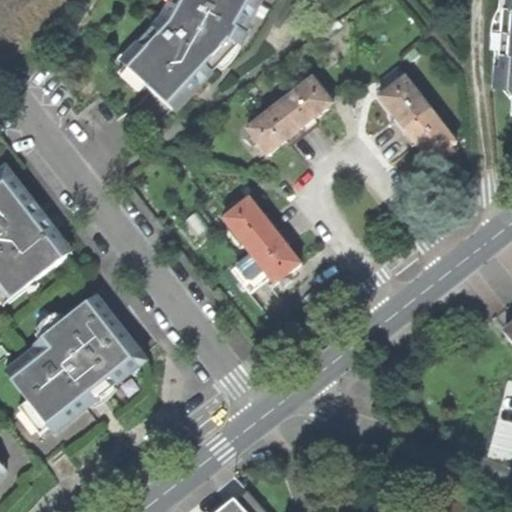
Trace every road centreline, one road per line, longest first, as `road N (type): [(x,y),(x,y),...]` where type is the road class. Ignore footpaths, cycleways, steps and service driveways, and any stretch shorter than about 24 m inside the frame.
road 1 (residential): [(17,94),(263,416)]
road 2 (secondary): [(303,385),(511,222)]
road 3 (track): [(476,0),(473,69),(489,192),(503,229)]
road 4 (residential): [(303,385),(331,407),(511,479)]
road 5 (secondary): [(141,511),(263,416)]
